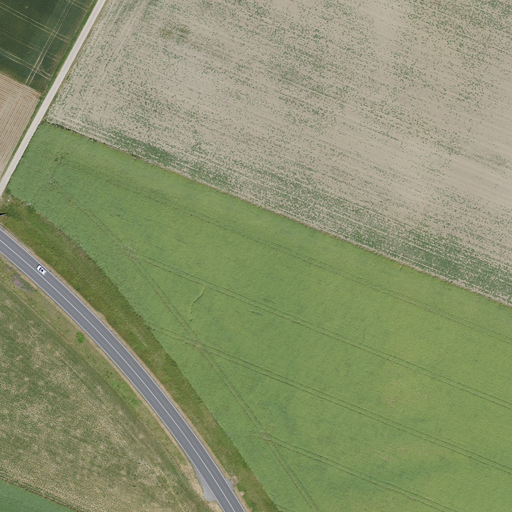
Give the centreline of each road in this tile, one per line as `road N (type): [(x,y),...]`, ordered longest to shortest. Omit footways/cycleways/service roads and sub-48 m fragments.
road 1 (primary): [(0,239),(137,374),(234,511)]
road 2 (track): [(0,190),(102,0)]
